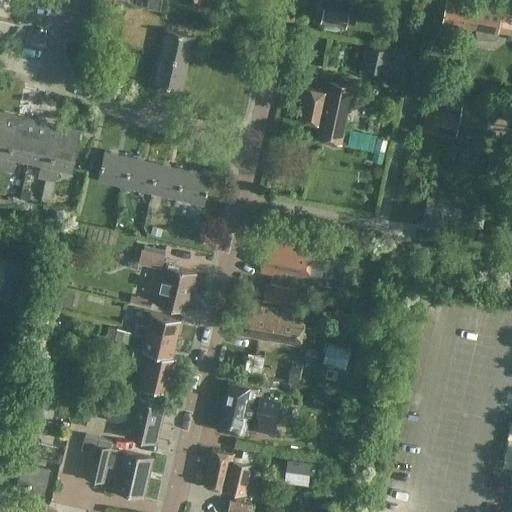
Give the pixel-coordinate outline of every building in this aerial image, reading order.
[(160,0),(147,0),(146,7),(159,10),(160,0)] [(460,26),(474,28),(474,32),(477,37),(493,39),(497,37),(498,32),(511,34),(511,30),(511,5),(485,0),(482,0),(482,2),(470,0),(445,0),(440,27),(459,31),(460,26)] [(320,22),(345,28),(348,14),(323,8),(320,22)] [(165,28),(159,55),(187,62),(193,35),(165,28)] [(392,49),(364,43),(359,67),(387,73),(392,49)] [(181,89),(187,62),(159,55),(152,82),(181,89)] [(316,138),(319,139),(340,143),(350,96),(358,98),(376,101),(378,90),(353,85),(329,79),(326,91),(305,86),(298,119),(319,124),(316,138)] [(486,128),(489,108),(461,103),(460,104),(428,98),(426,107),(425,106),(421,129),(455,135),(457,123),(486,128)] [(0,167),(3,168),(16,114),(0,110),(0,167)] [(16,114),(3,168),(12,170),(16,155),(28,158),(37,119),(16,114)] [(37,176),(46,178),(58,124),(37,119),(28,158),(40,160),(37,176)] [(58,124),(46,178),(54,180),(58,165),(70,168),(80,129),(58,124)] [(378,148),(381,133),(354,129),(352,144),(378,148)] [(123,185),(130,157),(103,151),(97,179),(123,185)] [(123,185),(150,191),(156,163),(130,157),(123,185)] [(150,191),(176,197),(183,169),(156,163),(150,191)] [(209,175),(183,169),(176,197),(203,203),(209,175)] [(49,203),(52,190),(43,189),(41,201),(49,203)] [(445,226),(449,200),(425,197),(421,222),(445,226)] [(307,275),(313,244),(284,238),(284,241),(265,238),(259,271),(283,276),(284,270),(307,275)] [(137,263),(161,268),(165,249),(143,245),(142,249),(140,248),(137,263)] [(94,267),(96,253),(74,251),(73,265),(94,267)] [(0,298),(22,302),(28,265),(0,260),(0,298)] [(186,310),(195,271),(165,264),(155,303),(186,310)] [(292,306),(295,290),(265,284),(262,300),(292,306)] [(129,301),(150,306),(151,298),(130,294),(129,301)] [(327,311),(329,298),(315,296),(313,309),(327,311)] [(299,343),(305,312),(279,307),(279,310),(244,303),(238,332),(299,343)] [(135,323),(134,327),(175,337),(180,318),(150,311),(146,325),(135,323)] [(144,335),(141,348),(171,355),(175,337),(134,327),(133,332),(144,335)] [(130,331),(116,328),(113,339),(128,343),(130,331)] [(332,343),(327,362),(351,368),(356,349),(332,343)] [(171,355),(141,348),(130,346),(128,356),(144,360),(139,385),(167,391),(175,356),(171,355)] [(265,375),(268,357),(252,354),(248,372),(265,375)] [(298,382),(302,363),(291,361),(287,380),(298,382)] [(30,412),(52,417),(61,376),(39,371),(30,412)] [(277,388),(279,381),(263,378),(261,385),(277,388)] [(253,409),(256,395),(258,388),(248,386),(249,386),(227,381),(216,427),(238,433),(238,432),(247,434),(249,427),(272,433),(277,414),(253,409)] [(155,441),(164,403),(134,396),(130,410),(125,408),(126,406),(110,402),(106,418),(122,422),(122,419),(128,420),(125,434),(155,441)] [(89,450),(83,477),(102,481),(106,466),(117,468),(112,488),(142,495),(151,457),(121,449),(121,450),(111,447),(96,444),(91,443),(89,450)] [(242,450),(240,461),(231,459),(232,453),(211,448),(203,484),(223,489),(223,488),(244,493),(247,480),(246,480),(252,452),(242,450)] [(42,491),(48,468),(20,462),(15,485),(42,491)] [(229,499),(226,511),(225,511),(251,511),(253,505),(229,499)]
